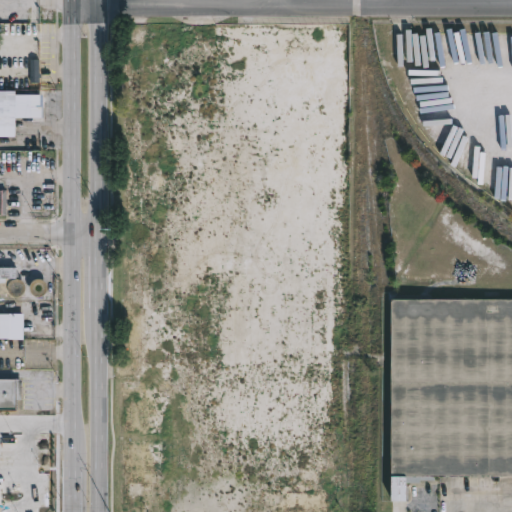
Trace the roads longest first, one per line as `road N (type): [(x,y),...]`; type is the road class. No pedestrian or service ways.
road 1 (tertiary): [(511,9),(100,5)]
road 2 (secondary): [(102,511),(101,236)]
road 3 (secondary): [(71,237),(71,511)]
road 4 (secondary): [(101,236),(100,5)]
road 5 (secondary): [(70,6),(71,237)]
